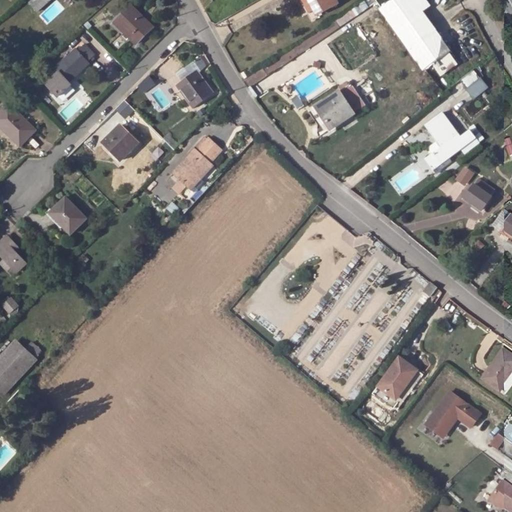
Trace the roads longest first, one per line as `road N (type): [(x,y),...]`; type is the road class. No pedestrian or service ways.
road 1 (residential): [(511,333),(284,149),(248,107),(195,15)]
road 2 (residential): [(195,15),(18,197)]
